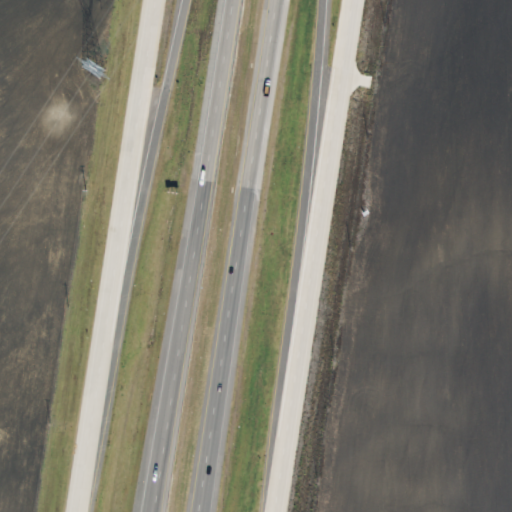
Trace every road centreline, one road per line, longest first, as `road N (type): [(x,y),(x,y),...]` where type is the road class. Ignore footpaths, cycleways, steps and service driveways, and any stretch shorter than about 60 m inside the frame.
road 1 (tertiary): [(165,0),(82,511)]
road 2 (motorway): [(232,0),(154,511)]
road 3 (motorway): [(195,511),(272,0)]
road 4 (tertiary): [(254,511),(326,0)]
road 5 (motorway): [(304,153),(312,0)]
